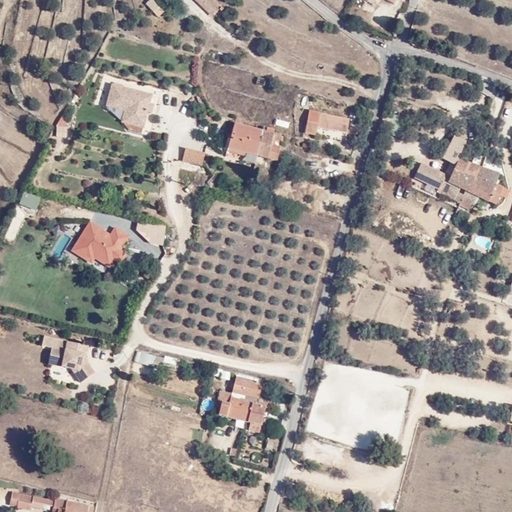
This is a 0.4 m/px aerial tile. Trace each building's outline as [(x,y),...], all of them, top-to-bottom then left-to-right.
[(211,0),(196,0),(213,17),(219,13),(220,14),(223,11),(211,0)] [(165,16),(153,3),(146,8),(158,22),(165,16)] [(115,84),(108,105),(126,111),(134,113),(131,124),(144,128),(149,112),(147,109),(148,104),(151,105),(152,104),(154,96),(126,87),(116,84),(115,84)] [(156,105),(152,104),(151,105),(148,104),(147,109),(149,112),(153,114),(156,105)] [(344,133),(347,119),(320,112),(309,110),(304,131),(314,134),(316,126),(344,133)] [(123,122),(131,124),(134,113),(126,111),(123,122)] [(228,150),(245,155),(257,157),(261,139),(253,137),(254,130),(235,126),(228,150)] [(253,137),(261,139),(257,157),(268,160),(277,162),(279,155),(282,156),(284,149),(280,148),(280,149),(271,147),(273,136),(275,130),(265,128),(263,133),(254,130),(253,137)] [(187,136),(184,148),(204,153),(207,141),(187,136)] [(280,149),(280,148),(283,138),(273,136),(271,147),(280,149)] [(443,161),(455,167),(457,162),(455,160),(461,148),(453,143),(443,161)] [(205,155),(188,150),(183,164),(201,170),(205,155)] [(255,165),(257,157),(245,155),(244,162),(255,165)] [(471,165),(458,161),(457,162),(455,167),(449,182),(444,180),(445,178),(430,172),(424,186),(439,192),(438,194),(462,202),(464,196),(458,194),(460,189),(466,191),(471,193),(476,179),(474,179),(478,167),(471,165)] [(501,175),(481,168),(478,167),(474,179),(476,179),(471,193),(466,191),(464,196),(462,202),(460,206),(472,211),(477,197),(499,207),(503,195),(509,197),(511,191),(505,189),(498,186),(501,175)] [(415,182),(424,186),(430,172),(421,168),(415,182)] [(23,192),(18,205),(35,212),(40,198),(23,192)] [(116,253),(125,239),(114,232),(109,239),(89,226),(77,245),(88,251),(86,254),(92,258),(107,267),(112,260),(116,253)] [(89,263),(92,258),(86,254),(88,251),(77,245),(72,253),(89,263)] [(123,257),(116,253),(112,260),(118,263),(123,257)] [(80,365),(83,347),(66,343),(64,352),(51,349),(47,366),(71,371),(80,384),(94,374),(89,366),(80,365)] [(80,365),(89,366),(85,358),(87,348),(83,347),(80,365)] [(161,368),(162,362),(174,365),(175,360),(136,351),(133,362),(161,368)] [(258,406),(259,400),(262,387),(235,380),(231,394),(229,405),(221,404),(218,418),(250,426),(249,433),(259,436),(261,429),(266,408),(258,406)] [(279,394),(281,387),(268,384),(267,391),(279,394)] [(278,399),(293,403),(296,392),(281,387),(279,394),(278,399)] [(220,391),(217,403),(221,404),(229,405),(231,394),(220,391)] [(30,511),(31,510),(33,500),(11,495),(8,507),(14,509),(14,511),(19,511),(30,511)] [(53,510),(55,505),(33,500),(31,510),(42,511),(43,508),(53,510)] [(53,510),(52,511),(64,511),(66,503),(56,501),(55,505),(53,510)] [(66,503),(64,511),(87,511),(88,508),(66,503)]
